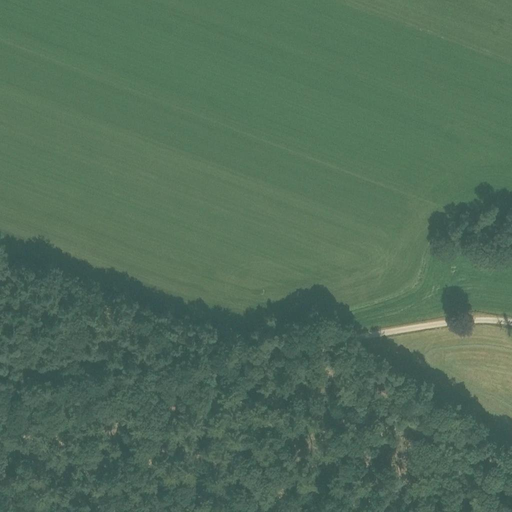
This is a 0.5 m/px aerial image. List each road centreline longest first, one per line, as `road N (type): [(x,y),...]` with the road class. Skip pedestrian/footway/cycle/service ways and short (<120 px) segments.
road 1 (track): [(0,395),(342,335)]
road 2 (track): [(511,328),(474,322),(342,335)]
